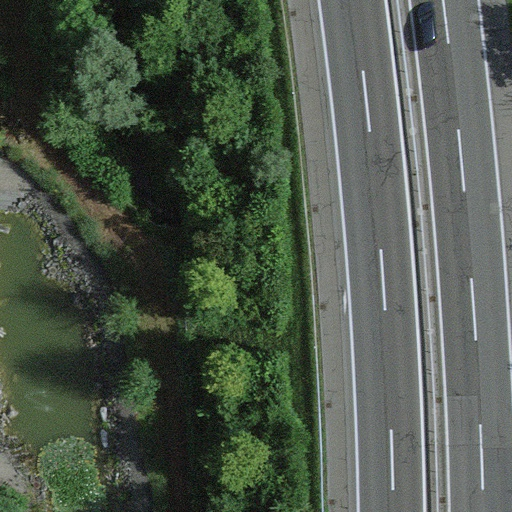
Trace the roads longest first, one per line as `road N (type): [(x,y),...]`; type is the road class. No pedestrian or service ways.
road 1 (motorway): [(352,0),(381,274),(392,511)]
road 2 (motorway): [(483,511),(473,291),(443,0)]
